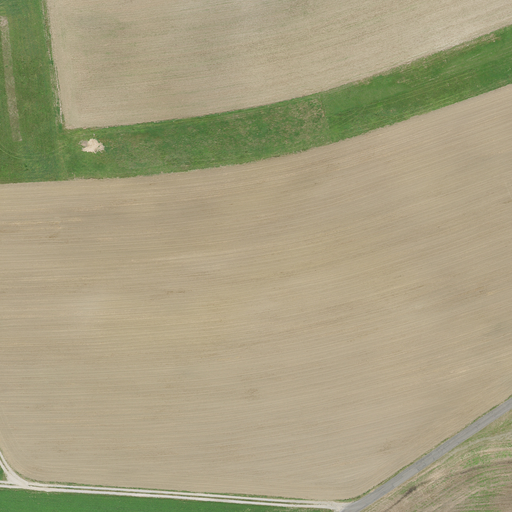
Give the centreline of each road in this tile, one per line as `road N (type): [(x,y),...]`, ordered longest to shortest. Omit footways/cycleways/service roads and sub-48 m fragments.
road 1 (track): [(0,459),(17,482),(63,492),(269,504)]
road 2 (unclassified): [(341,511),(511,405)]
